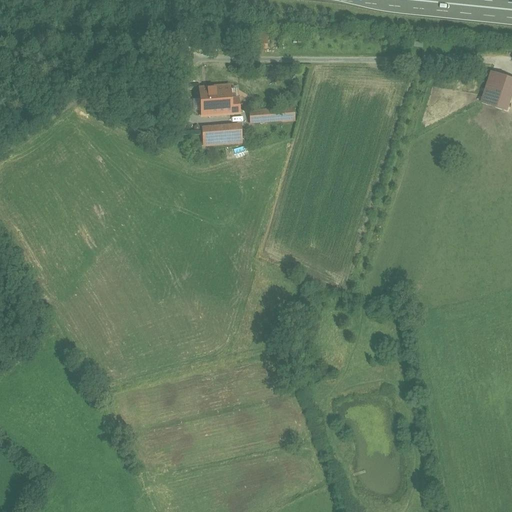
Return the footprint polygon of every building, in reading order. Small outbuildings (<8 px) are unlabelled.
[(265,50),(265,32),(245,32),(244,50),(265,50)] [(511,102),(511,75),(493,71),(485,107),(510,113),(511,102)] [(230,88),(200,90),(202,117),(239,114),(238,100),(231,100),(230,88)] [(293,109),(250,113),(251,124),(294,121),(293,109)] [(240,131),(203,135),(204,147),(241,143),(240,131)]
